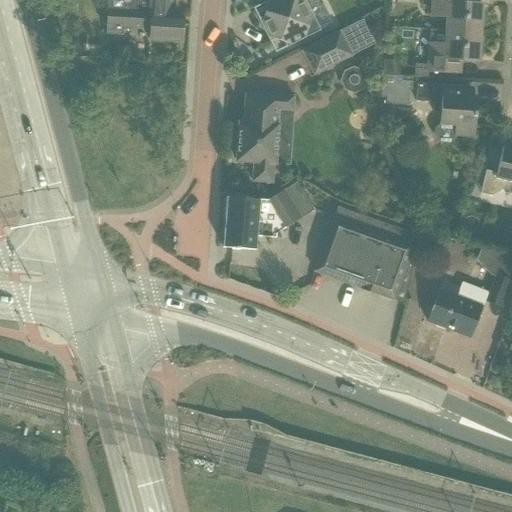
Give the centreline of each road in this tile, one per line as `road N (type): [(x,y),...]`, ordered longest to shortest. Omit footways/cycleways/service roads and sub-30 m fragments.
road 1 (tertiary): [(476,430),(441,401),(203,309),(100,279)]
road 2 (tertiary): [(110,318),(233,350),(415,421),(476,430)]
road 3 (tertiary): [(100,279),(24,0)]
road 4 (tertiary): [(0,36),(64,273)]
road 5 (residential): [(194,244),(211,0)]
road 6 (tertiary): [(74,309),(129,511)]
road 7 (tertiary): [(157,511),(110,318)]
